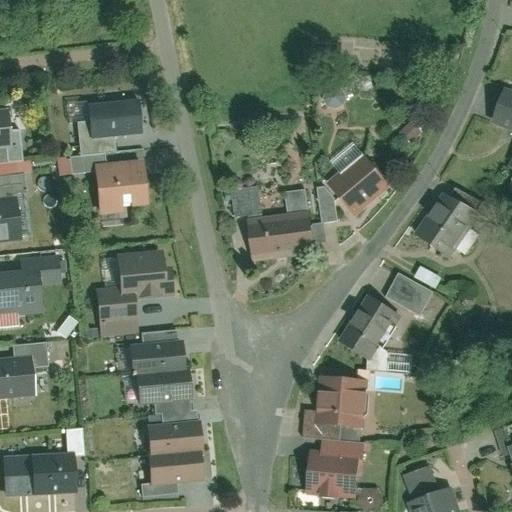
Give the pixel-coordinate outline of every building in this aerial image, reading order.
[(511,87),(507,86),(494,125),(511,131),(511,87)] [(81,157),(104,155),(116,154),(114,138),(136,136),(133,102),(76,108),(81,157)] [(8,111),(0,112),(0,166),(26,163),(22,131),(10,132),(8,111)] [(148,211),(143,165),(106,169),(104,155),(81,157),(71,158),(72,174),(95,172),(99,216),(148,211)] [(325,185),(348,215),(386,185),(364,155),(325,185)] [(0,241),(28,240),(24,176),(0,177),(0,241)] [(233,217),(261,215),(259,188),(231,189),(233,217)] [(253,262),(313,255),(306,193),(287,195),(289,215),(248,220),(253,262)] [(448,194),(418,236),(449,258),(479,215),(448,194)] [(97,292),(101,329),(139,325),(137,301),(171,297),(166,252),(113,257),(117,290),(97,292)] [(21,276),(0,277),(0,318),(43,315),(40,285),(63,283),(61,257),(20,261),(21,276)] [(435,288),(440,277),(419,268),(414,278),(435,288)] [(420,316),(433,292),(397,273),(384,298),(420,316)] [(369,297),(344,342),(378,360),(403,315),(369,297)] [(136,377),(138,405),(195,401),(193,368),(183,369),(181,343),(125,347),(127,378),(136,377)] [(0,361),(0,398),(37,395),(33,358),(0,361)] [(365,429),(366,382),(317,380),(315,427),(365,429)] [(150,455),(199,451),(197,423),(148,427),(150,455)] [(511,427),(498,432),(511,468),(511,427)] [(362,500),(367,446),(322,443),(321,457),(310,456),(306,495),(362,500)] [(153,484),(202,480),(199,451),(150,455),(153,484)] [(74,454),(5,461),(8,496),(78,489),(74,454)] [(452,511),(437,467),(406,478),(417,511),(452,511)]
